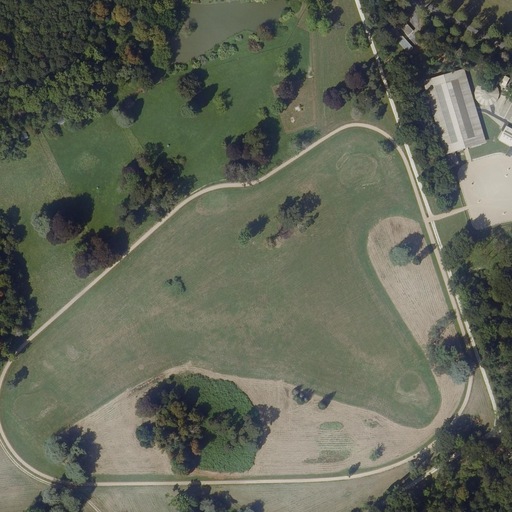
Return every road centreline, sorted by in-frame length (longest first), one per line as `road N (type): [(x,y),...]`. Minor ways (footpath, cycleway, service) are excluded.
road 1 (track): [(0,385),(30,339),(184,203),(210,189),(252,183),(356,124),(379,130),(403,154),(472,359),(463,410),(439,441),(397,464),(343,478),(69,483),(23,463),(0,427)]
road 2 (track): [(357,0),(511,457)]
road 3 (track): [(336,130),(364,125),(394,139),(426,221),(468,207)]
road 4 (track): [(499,419),(367,511)]
